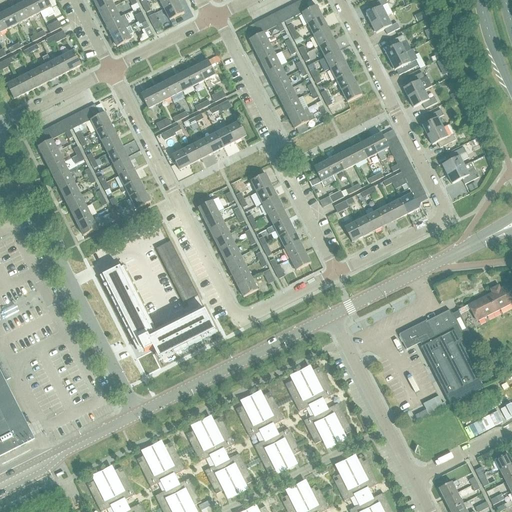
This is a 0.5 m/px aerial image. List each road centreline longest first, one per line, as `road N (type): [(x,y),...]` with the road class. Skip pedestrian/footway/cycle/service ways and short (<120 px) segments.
road 1 (residential): [(333,273),(238,321),(111,71)]
road 2 (residential): [(333,273),(445,220),(337,0)]
road 3 (residential): [(23,191),(138,414)]
road 4 (tertiary): [(138,414),(331,315)]
road 5 (tertiary): [(331,315),(511,225)]
road 6 (residential): [(387,426),(220,511)]
road 7 (tertiary): [(0,486),(138,414)]
road 8 (residential): [(276,136),(212,19)]
road 9 (residential): [(387,426),(331,315)]
road 10 (residential): [(0,125),(111,71)]
